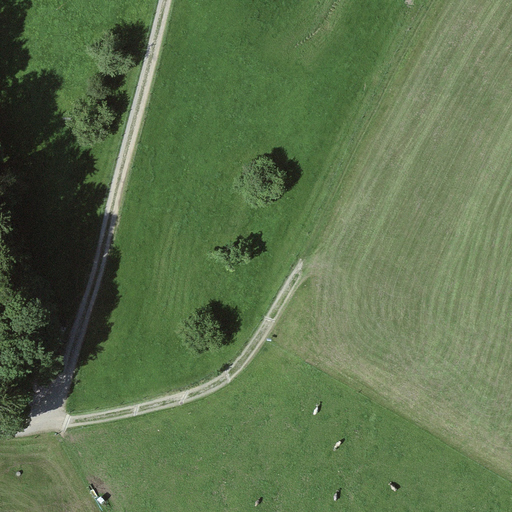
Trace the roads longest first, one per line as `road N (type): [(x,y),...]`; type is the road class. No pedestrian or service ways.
road 1 (track): [(44,425),(199,392),(253,350),(436,0)]
road 2 (track): [(166,0),(101,259),(44,425)]
